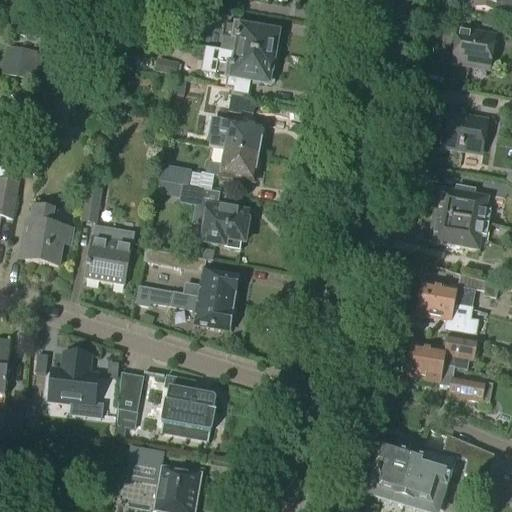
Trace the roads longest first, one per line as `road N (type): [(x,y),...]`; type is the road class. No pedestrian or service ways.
road 1 (residential): [(325,387),(389,0)]
road 2 (residential): [(325,387),(284,387),(208,368),(0,300)]
road 3 (residential): [(325,387),(365,390),(511,450)]
road 4 (residential): [(305,511),(325,387)]
